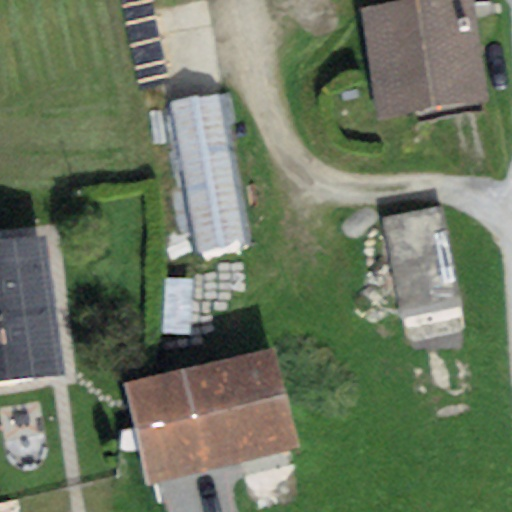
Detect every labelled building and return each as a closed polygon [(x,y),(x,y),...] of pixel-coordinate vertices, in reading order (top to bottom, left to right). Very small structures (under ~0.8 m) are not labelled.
[(467,0),(415,0),(365,8),(382,117),(484,101),(467,0)] [(237,106),(162,118),(184,262),(260,250),(237,106)] [(456,223),(379,235),(394,333),(470,322),(456,223)] [(40,241),(0,246),(0,377),(57,370),(40,241)] [(265,360),(136,390),(154,469),(284,439),(265,360)]
